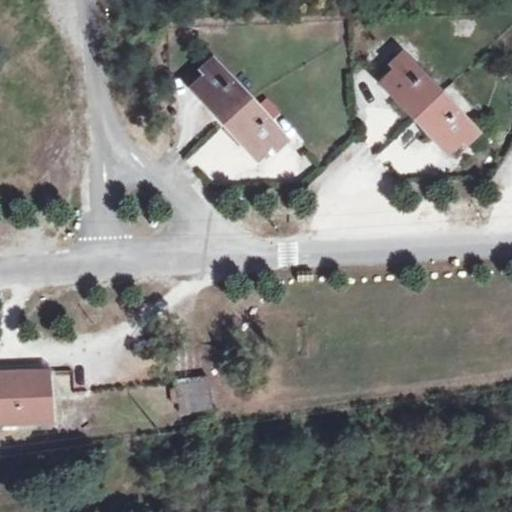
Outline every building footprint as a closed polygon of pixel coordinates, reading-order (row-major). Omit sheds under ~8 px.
[(477,130),(400,50),(391,60),(397,65),(381,78),(446,148),(460,135),(466,141),(477,130)] [(286,136),(209,55),(199,65),(205,71),(189,87),(254,154),(269,139),(274,146),(286,136)] [(216,128),(191,159),(216,179),(241,147),(216,128)] [(403,147),(396,139),(380,151),(404,182),(440,155),(422,133),(403,147)] [(0,371),(0,425),(52,424),(50,370),(0,371)] [(215,374),(179,379),(185,414),(219,409),(215,374)]
